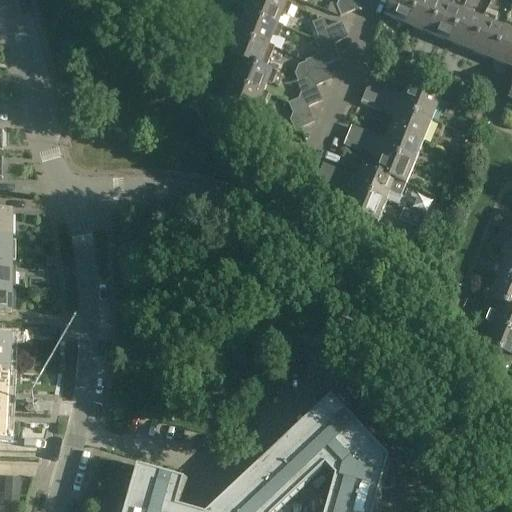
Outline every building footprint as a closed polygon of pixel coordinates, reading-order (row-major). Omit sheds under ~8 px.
[(274,0),(251,0),(246,13),(278,26),(278,25),(281,27),(285,17),(289,18),(293,7),(274,0)] [(339,0),(340,1),(337,7),(341,18),(361,9),(357,0),(339,0)] [(418,0),(392,0),(385,18),(407,27),(418,0)] [(418,0),(407,27),(429,35),(441,5),(441,4),(431,0),(418,0)] [(441,5),(429,35),(450,44),(462,13),(451,8),(453,3),(444,0),(442,0),(441,3),(441,4),(441,5)] [(463,12),(462,13),(450,44),(471,53),(483,21),(472,17),(474,12),(464,8),(462,12),(463,12)] [(278,26),(246,13),(238,34),(270,47),(272,48),(276,38),(280,39),(285,28),(281,27),(278,25),(278,26)] [(484,21),(483,21),(471,53),(492,61),(505,30),(493,25),(495,21),(485,16),(483,21),(484,21)] [(330,47),(334,45),(349,39),(342,23),(328,29),(324,20),(313,24),(320,39),(325,36),(330,47)] [(505,30),(492,61),(511,69),(511,27),(506,25),(504,29),(505,30)] [(270,47),(238,34),(229,56),(240,60),(241,61),(241,60),(261,68),(268,70),(276,49),(272,48),(270,47)] [(325,36),(320,39),(315,41),(319,52),(316,58),(321,68),(325,66),(340,60),(334,45),(330,47),(325,36)] [(321,68),(316,58),(306,62),(307,65),(300,67),(297,76),(299,82),(308,78),(313,89),(317,87),(332,81),(325,66),(321,68)] [(241,61),(240,60),(232,81),(264,94),(264,93),(266,94),(270,85),(274,86),(279,75),(268,70),(261,68),(241,60),(241,61)] [(308,78),(299,82),(298,83),(302,93),(299,100),(304,110),(308,108),(323,102),(317,87),(313,89),(308,78)] [(264,94),(232,81),(223,103),(257,117),(261,106),(265,108),(270,96),(266,94),(264,93),(264,94)] [(403,99),(388,93),(369,85),(365,94),(383,102),(432,122),(440,101),(408,88),(403,99)] [(383,102),(365,94),(361,104),(396,119),(391,130),(423,143),(432,122),(383,102)] [(304,110),(299,100),(289,104),(294,115),(290,122),(294,132),(315,123),(308,108),(304,110)] [(370,135),(366,144),(415,164),(423,143),(391,130),(386,142),(370,135)] [(415,164),(366,144),(362,154),(378,161),(374,171),(375,172),(395,180),(396,181),(395,181),(406,185),(415,164)] [(358,179),(341,173),(338,182),(386,201),(395,180),(375,172),(374,171),(363,167),(358,179)] [(386,201),(338,182),(334,192),(350,198),(346,210),(378,223),(386,201)] [(0,236),(13,237),(16,237),(16,225),(13,225),(13,213),(1,213),(1,199),(0,199),(0,236)] [(13,237),(0,236),(0,262),(12,262),(16,262),(16,250),(13,250),(13,237)] [(511,247),(505,245),(501,255),(507,257),(508,257),(511,258),(511,247)] [(511,258),(508,257),(504,269),(497,266),(493,276),(499,278),(500,278),(511,283),(511,258)] [(12,262),(0,262),(0,287),(12,288),(12,287),(16,287),(16,275),(12,275),(12,262)] [(511,283),(500,278),(495,290),(488,287),(484,297),(501,304),(502,303),(502,304),(511,307),(511,283)] [(12,288),(0,287),(0,313),(12,314),(12,313),(15,313),(15,300),(12,300),(12,288)] [(511,307),(502,304),(497,316),(491,313),(487,323),(493,325),(511,332),(511,307)] [(0,324),(0,361),(15,362),(17,362),(18,350),(15,350),(15,339),(4,339),(4,324),(0,324)] [(511,332),(493,325),(488,337),(483,334),(479,344),(484,347),(478,361),(503,371),(511,367),(511,332)] [(15,362),(0,361),(0,388),(14,388),(17,388),(17,376),(14,376),(15,362)] [(354,384),(363,376),(353,365),(344,373),(354,384)] [(0,388),(0,412),(13,413),(15,413),(16,401),(13,401),(14,388),(0,388)] [(185,482),(138,468),(125,511),(278,511),(326,467),(336,479),(326,511),(373,511),(383,479),(389,460),(383,455),(347,416),(332,399),(234,491),(233,490),(231,492),(232,492),(224,500),(224,499),(220,502),(221,503),(218,505),(210,511),(188,511),(177,508),(185,482)] [(13,413),(0,412),(0,441),(12,442),(12,438),(14,438),(15,425),(12,425),(13,413)] [(7,480),(6,502),(18,503),(19,481),(7,480)]
